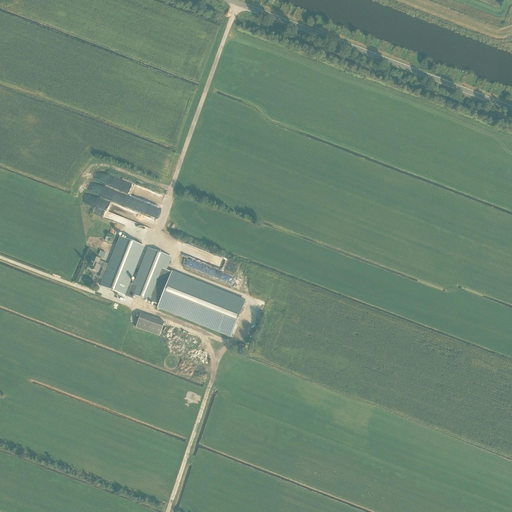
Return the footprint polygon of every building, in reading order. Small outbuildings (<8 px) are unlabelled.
[(109,198),(105,199),(105,196),(105,189),(102,188),(100,188),(97,195),(97,194),(96,199),(92,199),(92,204),(95,205),(96,205),(99,206),(100,202),(102,202),(103,207),(104,207),(106,203),(110,202),(110,206),(111,203),(115,202),(115,200),(112,199),(112,196),(110,195),(109,198)] [(120,237),(109,265),(100,286),(124,296),(127,297),(129,293),(131,294),(158,305),(157,307),(230,336),(243,301),(170,272),(161,296),(156,294),(171,257),(148,248),(133,285),(129,283),(144,247),(120,237)] [(92,257),(89,265),(93,267),(92,270),(97,272),(100,267),(103,268),(101,272),(105,273),(109,265),(99,261),(100,260),(92,257)] [(213,273),(212,277),(233,286),(236,279),(216,271),(215,274),(213,273)] [(139,312),(135,327),(158,333),(162,319),(139,312)]
